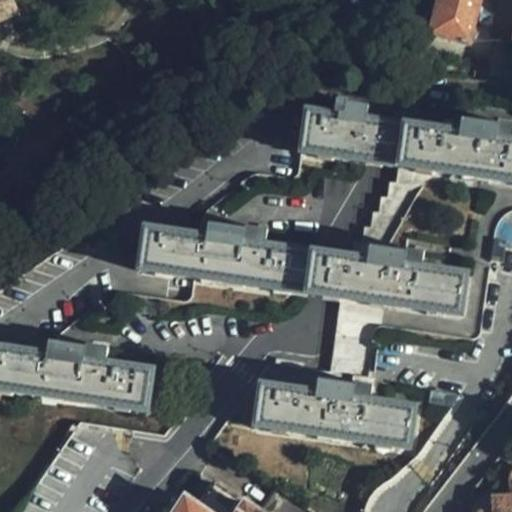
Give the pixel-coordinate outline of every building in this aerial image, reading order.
[(468,47),(480,0),(441,0),(432,36),(468,47)] [(402,129),(305,115),(298,157),(394,170),(402,129)] [(459,321),(465,276),(396,266),(397,253),(380,251),(380,247),(388,248),(390,233),(396,234),(398,220),(406,220),(408,204),(413,204),(416,190),(423,191),(425,174),(511,186),(511,143),(403,128),(395,170),(392,187),(387,186),(384,200),(378,199),(376,216),(369,214),(366,230),(361,229),(359,246),(350,244),(348,259),(313,254),(307,300),(337,304),(325,397),(355,400),(367,308),(459,321)] [(212,241),(144,230),(138,275),(305,300),(312,254),(240,244),(242,233),(214,228),(212,241)] [(0,395),(146,416),(152,372),(80,363),(82,350),(52,346),(50,359),(0,351),(0,395)] [(419,411),(263,389),(257,433),(413,455),(419,411)] [(511,511),(511,475),(510,478),(509,500),(490,500),(490,511),(511,511)] [(184,499),(175,511),(256,511),(213,483),(197,508),(184,499)] [(257,511),(309,511),(274,488),(257,511)]
